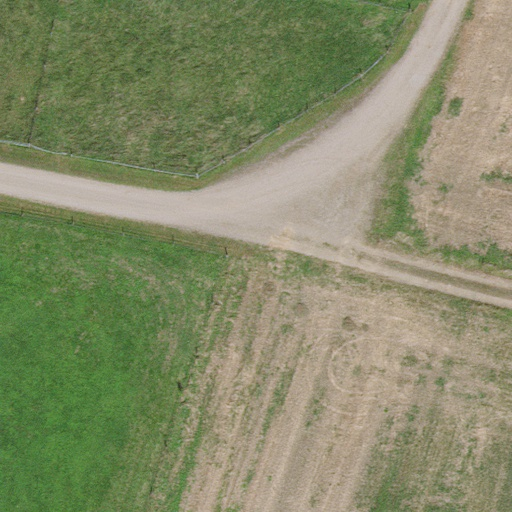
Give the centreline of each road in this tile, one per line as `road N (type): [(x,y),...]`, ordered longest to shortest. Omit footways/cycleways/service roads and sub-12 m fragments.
road 1 (track): [(0,180),(316,241),(445,0)]
road 2 (track): [(316,241),(511,290)]
